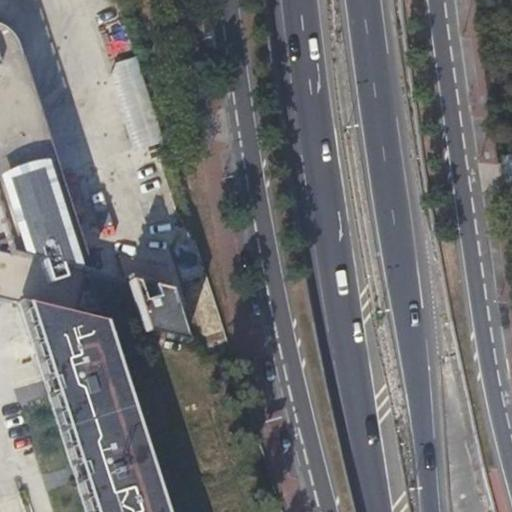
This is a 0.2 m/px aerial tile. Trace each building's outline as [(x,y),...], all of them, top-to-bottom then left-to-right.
[(0,301),(18,306),(83,511),(164,511),(104,326),(72,318),(83,276),(86,277),(87,275),(86,274),(58,267),(51,247),(50,246),(49,245),(47,243),(45,243),(44,242),(43,242),(41,242),(39,242),(38,243),(36,244),(34,245),(33,246),(32,248),(31,249),(31,251),(31,253),(31,261),(0,253),(0,101),(10,57),(10,53),(9,49),(8,45),(6,41),(0,36),(0,301)] [(10,46),(6,41),(8,45),(9,49),(10,53),(10,57),(0,101),(0,253),(31,261),(31,253),(31,251),(31,249),(32,248),(33,246),(34,245),(36,244),(38,243),(39,242),(41,242),(43,242),(44,242),(45,243),(47,243),(49,245),(50,246),(51,247),(58,267),(86,274),(17,57),(14,51),(10,46)] [(162,140),(137,63),(116,70),(112,78),(135,149),(162,140)] [(124,278),(126,284),(167,293),(165,287),(124,278)] [(167,293),(126,284),(143,335),(184,345),(167,293)]
